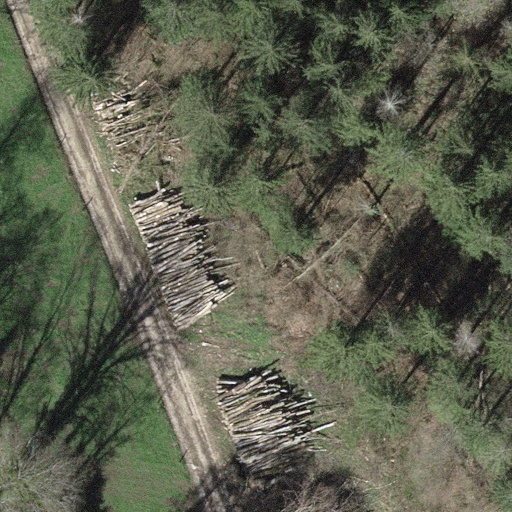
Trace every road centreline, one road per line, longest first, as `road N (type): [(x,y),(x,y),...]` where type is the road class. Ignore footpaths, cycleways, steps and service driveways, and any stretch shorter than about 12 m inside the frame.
road 1 (track): [(211,511),(16,0)]
road 2 (track): [(301,511),(145,351)]
